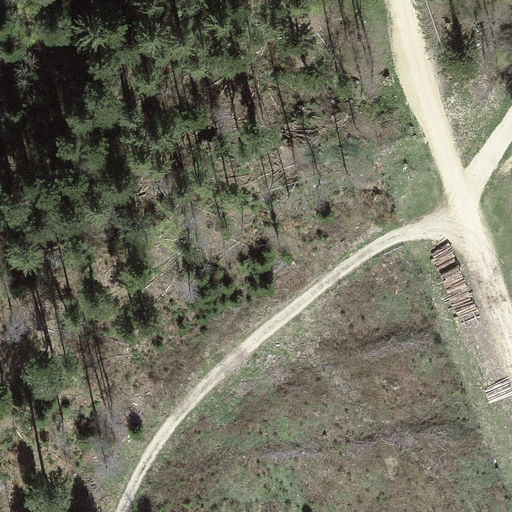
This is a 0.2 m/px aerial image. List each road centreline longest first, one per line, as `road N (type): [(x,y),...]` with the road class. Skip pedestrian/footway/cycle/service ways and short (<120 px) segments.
road 1 (track): [(464,211),(381,243),(187,402),(118,511)]
road 2 (track): [(511,349),(404,0)]
